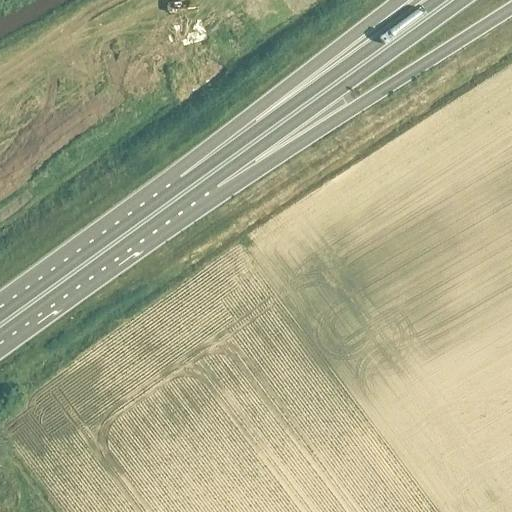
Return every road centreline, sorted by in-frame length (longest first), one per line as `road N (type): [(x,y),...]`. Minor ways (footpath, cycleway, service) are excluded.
road 1 (trunk): [(198,182),(371,99),(511,9)]
road 2 (trunk): [(198,182),(452,0)]
road 3 (trunk): [(401,0),(198,182)]
road 4 (trunk): [(0,326),(198,182)]
